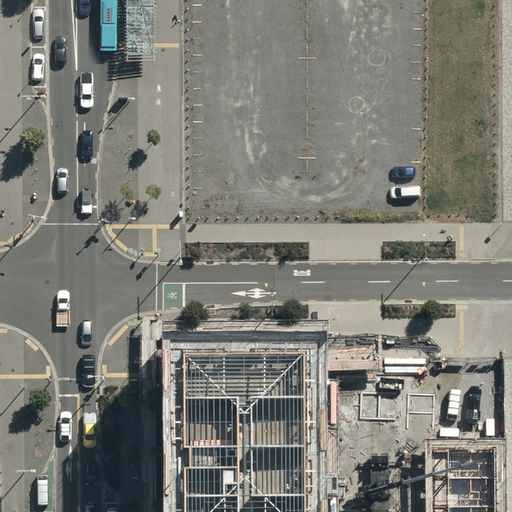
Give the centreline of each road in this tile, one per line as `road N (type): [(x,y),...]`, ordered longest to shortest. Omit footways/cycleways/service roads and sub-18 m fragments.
road 1 (residential): [(511,281),(78,283)]
road 2 (secondary): [(76,0),(78,283)]
road 3 (secondary): [(78,283),(79,511)]
